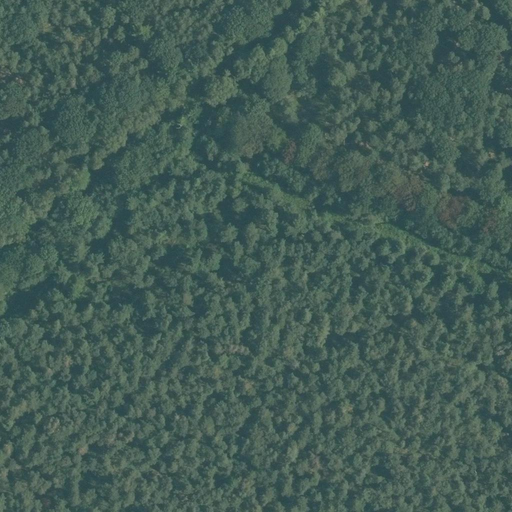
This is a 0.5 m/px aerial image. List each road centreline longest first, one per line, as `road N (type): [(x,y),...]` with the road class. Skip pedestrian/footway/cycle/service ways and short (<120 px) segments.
road 1 (track): [(0,260),(312,0)]
road 2 (track): [(382,511),(0,378)]
road 3 (track): [(511,226),(184,105)]
